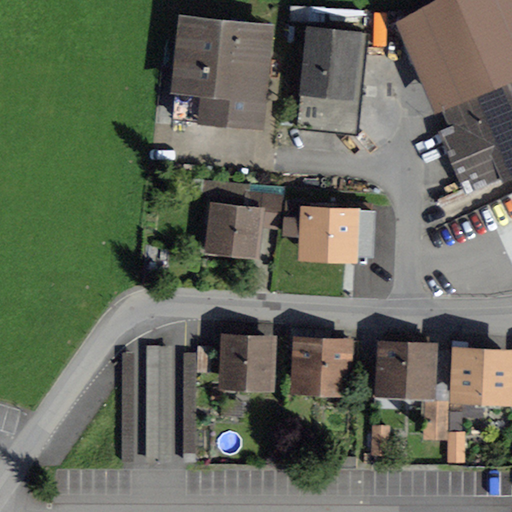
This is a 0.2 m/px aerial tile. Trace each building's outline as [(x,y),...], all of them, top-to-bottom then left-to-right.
[(466,188),(511,167),(511,0),(444,0),(408,21),(454,128),(442,133),(466,188)] [(166,18),(161,64),(179,66),(174,114),(258,123),(268,29),(166,18)] [(308,27),(298,127),(352,133),(363,32),(308,27)] [(246,198),(215,195),(208,243),(251,248),(255,210),(260,210),(259,223),(277,225),(281,196),(247,192),(246,198)] [(371,255),(372,214),(358,214),(358,207),(349,206),(311,204),(309,251),(371,255)] [(265,383),(267,338),(243,337),(244,326),(221,325),(220,345),(223,345),(222,381),(265,383)] [(349,359),(350,340),(333,339),(334,331),(297,329),(294,367),(301,367),(300,385),(340,387),(342,359),(349,359)] [(166,332),(143,331),(141,454),(164,454),(166,332)] [(425,390),(426,349),(424,349),(425,338),(383,336),(380,389),(425,390)] [(210,372),(211,346),(198,346),(197,371),(210,372)] [(509,376),(510,356),(451,354),(451,393),(501,396),(502,376),(509,376)] [(427,399),(425,436),(445,437),(447,400),(427,399)] [(461,422),(462,400),(450,400),(450,422),(461,422)] [(450,428),(450,451),(462,451),(463,428),(450,428)]
